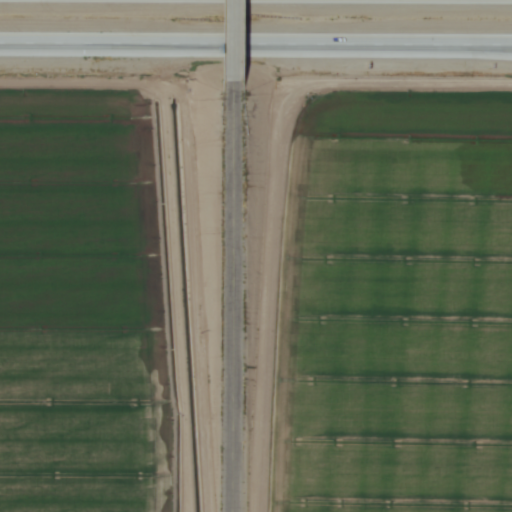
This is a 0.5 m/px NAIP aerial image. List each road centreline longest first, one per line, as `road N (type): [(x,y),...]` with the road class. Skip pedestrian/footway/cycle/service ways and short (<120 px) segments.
road 1 (motorway): [(0,42),(511,44)]
road 2 (residential): [(231,511),(231,101)]
